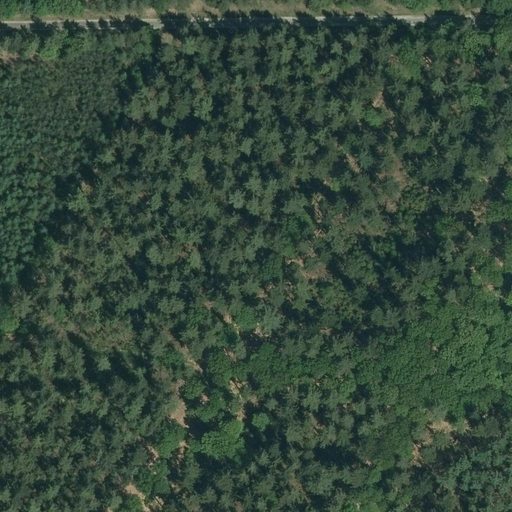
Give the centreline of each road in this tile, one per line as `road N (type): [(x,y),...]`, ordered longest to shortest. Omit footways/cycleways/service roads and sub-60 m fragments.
road 1 (track): [(0,334),(511,408)]
road 2 (unclassified): [(0,26),(498,19)]
